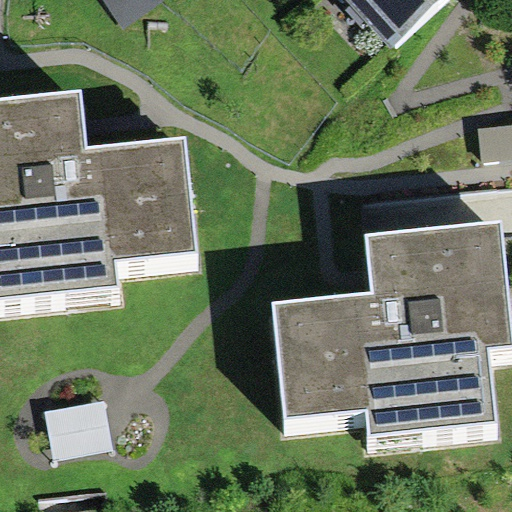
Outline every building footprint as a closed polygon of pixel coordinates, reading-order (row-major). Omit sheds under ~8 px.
[(105,0),(124,25),(157,0),(105,0)] [(346,0),(381,37),(421,0),(346,0)] [(88,100),(0,111),(0,321),(126,306),(123,281),(202,272),(187,147),(95,159),(88,100)] [(511,126),(480,131),(484,160),(511,156),(511,126)] [(511,366),(511,361),(500,244),(366,257),(371,313),(270,323),(282,436),(368,427),(371,452),(492,439),(485,369),(511,366)]
